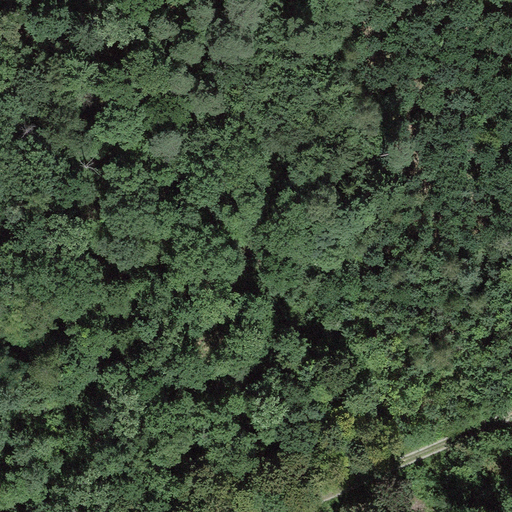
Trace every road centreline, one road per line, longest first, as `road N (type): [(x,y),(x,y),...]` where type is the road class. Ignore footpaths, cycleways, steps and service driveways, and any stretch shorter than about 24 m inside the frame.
road 1 (track): [(104,511),(118,0)]
road 2 (track): [(511,411),(278,511)]
